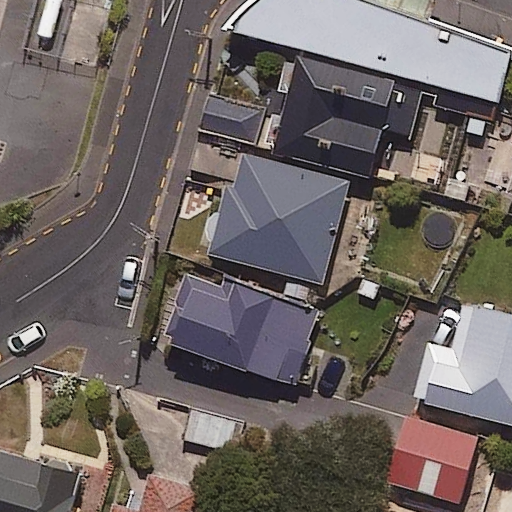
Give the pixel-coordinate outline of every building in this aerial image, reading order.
[(247,0),(244,1),(231,28),(499,102),(511,49),(368,0),(247,0)] [(425,90),(298,53),(271,147),(371,176),(384,131),(410,139),(425,90)] [(212,89),(202,123),(258,138),(267,104),(212,89)] [(355,180),(243,144),(210,242),(322,279),(355,180)] [(324,304),(206,260),(177,336),(295,380),(324,304)] [(511,314),(468,301),(453,351),(430,344),(413,401),(511,429),(511,314)] [(244,418),(198,404),(188,436),(234,450),(244,418)] [(480,432),(410,413),(392,479),(463,498),(480,432)] [(71,511),(85,462),(0,440),(0,511),(71,511)] [(210,511),(218,484),(154,468),(145,503),(118,496),(113,511),(210,511)]
